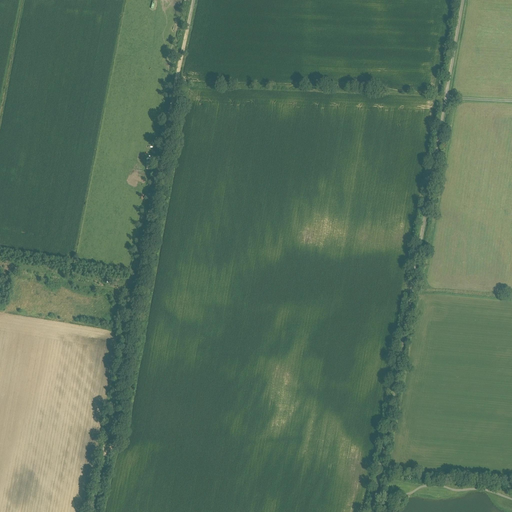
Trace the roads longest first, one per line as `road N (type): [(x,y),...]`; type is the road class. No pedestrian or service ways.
road 1 (track): [(194,0),(90,511)]
road 2 (unclassified): [(372,511),(463,0)]
